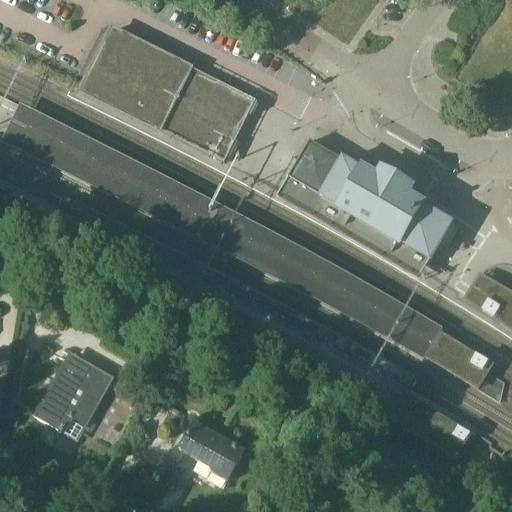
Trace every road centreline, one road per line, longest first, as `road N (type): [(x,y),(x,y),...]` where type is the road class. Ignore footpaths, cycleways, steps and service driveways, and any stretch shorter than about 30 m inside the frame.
road 1 (residential): [(451,511),(364,447),(192,341),(78,283),(0,257)]
road 2 (unclassified): [(372,85),(480,150),(511,157)]
road 3 (residential): [(372,85),(240,0)]
